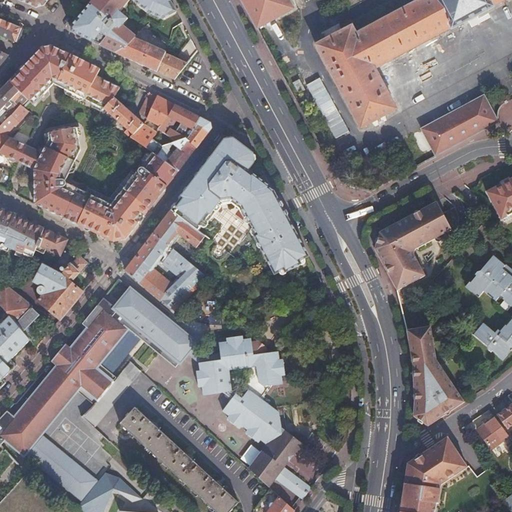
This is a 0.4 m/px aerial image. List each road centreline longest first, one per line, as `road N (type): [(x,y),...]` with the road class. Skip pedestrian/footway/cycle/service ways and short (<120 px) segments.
road 1 (residential): [(44,27),(226,120)]
road 2 (tertiary): [(331,223),(467,153),(511,145)]
road 3 (secondary): [(213,0),(304,170)]
road 4 (residential): [(120,257),(0,403)]
road 5 (residential): [(226,120),(120,257)]
road 6 (residential): [(386,449),(422,440),(511,379)]
road 7 (residential): [(120,257),(0,195)]
road 8 (residential): [(187,0),(247,111)]
road 9 (secondary): [(331,223),(382,332)]
